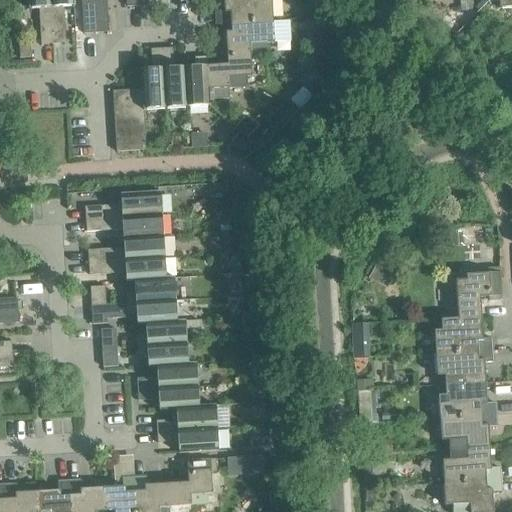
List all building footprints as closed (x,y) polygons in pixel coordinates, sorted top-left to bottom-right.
[(40,45),(52,45),(49,0),(26,0),(27,10),(40,9),(40,13),(38,13),(40,45)] [(73,7),(72,0),(49,0),(52,45),(65,44),(63,12),(61,12),(61,8),(73,7)] [(83,34),(95,34),(93,0),(82,0),(83,2),(81,3),(83,34)] [(93,0),(95,34),(108,33),(106,1),(104,1),(103,0),(93,0)] [(214,12),(215,24),(272,21),(270,0),(222,0),(223,11),(214,12)] [(511,0),(486,0),(487,2),(497,1),(498,9),(511,8),(511,0)] [(324,19),(311,19),(313,45),(326,44),(324,19)] [(225,35),(226,56),(249,55),(249,56),(266,55),(265,44),(273,43),(272,21),(215,24),(216,36),(225,35)] [(30,45),(18,46),(19,59),(30,58),(30,45)] [(141,90),(141,103),(142,111),(164,109),(161,49),(150,50),(151,70),(140,71),(141,90)] [(172,49),(161,49),(164,109),(186,108),(184,69),(173,69),(172,49)] [(226,66),(206,67),(205,67),(206,90),(207,90),(246,88),(245,77),(250,77),(249,56),(249,55),(226,56),(226,66)] [(194,68),(184,69),(186,108),(208,107),(207,90),(206,90),(205,67),(206,67),(205,58),(193,59),(194,68)] [(112,92),(112,104),(141,103),(141,90),(112,92)] [(112,104),(113,116),(142,115),(142,111),(141,103),(112,104)] [(113,116),(114,128),(143,126),(142,115),(113,116)] [(244,118),(235,128),(246,138),(256,129),(244,118)] [(114,128),(115,140),(144,138),(143,126),(114,128)] [(236,135),(230,144),(245,152),(250,145),(236,135)] [(144,138),(115,140),(115,152),(145,151),(144,138)] [(84,208),(85,220),(160,216),(159,193),(119,195),(120,208),(116,208),(116,206),(84,208)] [(122,229),(122,240),(162,237),(160,216),(85,220),(86,233),(118,231),(117,229),(122,229)] [(87,251),(88,263),(163,259),(162,237),(122,240),(123,251),(119,251),(119,249),(87,251)] [(232,244),(222,244),(223,255),(233,254),(232,244)] [(125,284),(133,283),(133,282),(165,280),(164,279),(163,259),(88,263),(88,276),(120,274),(120,272),(124,272),(125,284)] [(454,281),(457,320),(457,321),(480,319),(479,298),(487,298),(488,302),(500,301),(499,278),(498,268),(486,269),(486,274),(465,276),(465,281),(454,281)] [(124,293),(125,305),(174,301),(173,279),(164,279),(165,280),(133,282),(133,283),(134,293),(124,293)] [(89,288),(90,297),(104,297),(104,287),(89,288)] [(0,312),(17,311),(16,299),(0,299),(0,312)] [(136,326),(144,326),(144,325),(176,323),(174,301),(125,305),(126,315),(135,315),(136,326)] [(0,312),(0,324),(17,323),(17,311),(0,312)] [(91,317),(91,326),(106,325),(106,316),(91,317)] [(433,332),(434,355),(491,351),(490,340),(481,340),(480,319),(457,321),(457,320),(440,321),(441,332),(433,332)] [(135,336),(136,348),(185,344),(184,322),(176,323),(144,325),(144,326),(145,336),(135,336)] [(368,324),(351,325),(352,342),(368,341),(368,324)] [(100,331),(101,340),(115,339),(115,330),(100,331)] [(0,355),(11,355),(10,342),(0,342),(0,355)] [(147,369),(155,369),(155,368),(187,366),(187,365),(185,344),(136,348),(137,359),(146,358),(147,369)] [(443,377),(444,387),(484,384),(483,364),(492,363),(491,351),(434,355),(436,377),(443,377)] [(0,355),(0,367),(12,367),(11,355),(0,355)] [(102,359),(102,369),(117,368),(117,359),(102,359)] [(136,380),(136,391),(196,387),(195,364),(187,365),(187,366),(155,368),(155,369),(156,378),(136,380)] [(372,381),(359,382),(359,390),(372,389),(372,381)] [(437,397),(438,419),(495,416),(494,404),(485,405),(484,384),(444,387),(445,396),(437,397)] [(158,412),(175,411),(175,410),(198,408),(198,407),(196,387),(136,391),(137,402),(158,400),(158,412)] [(375,390),(358,390),(360,423),(376,422),(375,390)] [(155,422),(156,433),(216,429),(214,406),(198,407),(198,408),(175,410),(175,411),(176,420),(155,422)] [(447,441),(448,451),(488,449),(487,428),(496,428),(495,416),(438,419),(440,442),(447,441)] [(216,429),(156,433),(156,444),(177,442),(178,454),(217,451),(216,429)] [(270,439),(249,440),(250,449),(270,447),(270,439)] [(360,442),(361,456),(388,454),(388,440),(360,442)] [(441,462),(442,484),(499,481),(498,469),(489,470),(488,449),(448,451),(449,461),(441,462)] [(383,486),(382,456),(362,457),(363,487),(383,486)] [(186,484),(166,485),(168,508),(169,508),(168,511),(189,511),(189,507),(207,506),(206,495),(211,495),(210,473),(215,473),(214,460),(181,463),(182,475),(185,475),(186,484)] [(145,477),(133,478),(135,511),(168,511),(169,508),(168,508),(166,485),(146,486),(145,477)] [(122,488),(101,489),(102,511),(135,511),(133,478),(121,479),(122,488)] [(80,481),(68,482),(70,511),(102,511),(101,489),(81,490),(80,481)] [(499,481),(442,484),(444,506),(451,506),(451,511),(492,511),(491,493),(500,493),(499,481)] [(57,492),(37,493),(37,511),(70,511),(68,482),(57,483),(57,492)] [(16,485),(4,486),(5,511),(37,511),(37,493),(16,494),(16,485)] [(374,488),(364,488),(364,503),(375,503),(374,488)]
